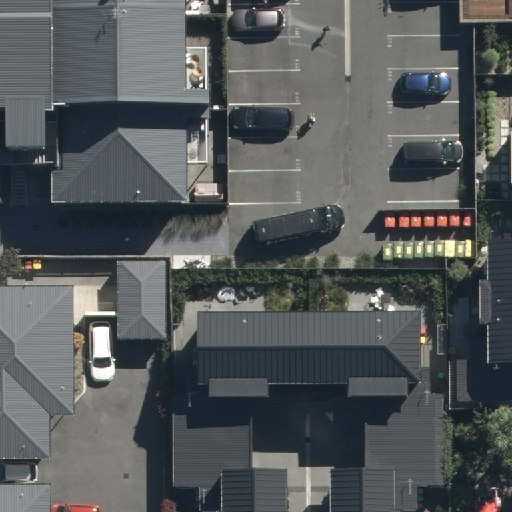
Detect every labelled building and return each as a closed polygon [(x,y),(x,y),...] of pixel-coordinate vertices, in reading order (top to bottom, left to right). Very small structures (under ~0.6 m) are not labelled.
[(0,0),(0,198),(11,199),(9,0),(0,0)] [(217,154),(216,40),(197,40),(196,0),(60,0),(62,195),(197,194),(197,154),(217,154)] [(511,240),(487,241),(488,362),(457,363),(457,404),(511,403),(511,240)] [(170,329),(170,258),(119,257),(119,328),(170,329)] [(0,289),(0,443),(50,444),(50,397),(77,397),(77,289),(0,289)] [(268,397),(268,384),(349,383),(349,396),(366,396),(366,468),(329,468),(328,511),(396,511),(396,507),(417,507),(417,487),(444,487),(443,412),(427,412),(427,393),(419,393),(419,312),(198,313),(198,394),(190,394),(190,413),(174,413),(174,488),(200,488),(201,508),(222,508),(221,511),(288,511),(289,468),(252,469),(251,397),(268,397)] [(49,511),(49,484),(0,484),(0,511),(49,511)]
